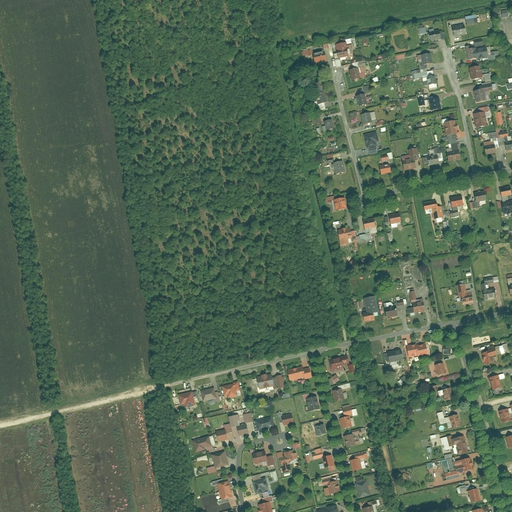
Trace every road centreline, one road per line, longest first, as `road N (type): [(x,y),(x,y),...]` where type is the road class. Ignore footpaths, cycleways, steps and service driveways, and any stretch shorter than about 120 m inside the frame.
road 1 (residential): [(333,76),(363,198),(475,176)]
road 2 (residential): [(453,324),(504,511)]
road 3 (residential): [(313,353),(353,511)]
road 4 (residential): [(313,353),(155,388)]
road 5 (track): [(155,388),(0,423)]
road 6 (residential): [(453,324),(313,353)]
road 7 (residential): [(449,55),(475,176)]
